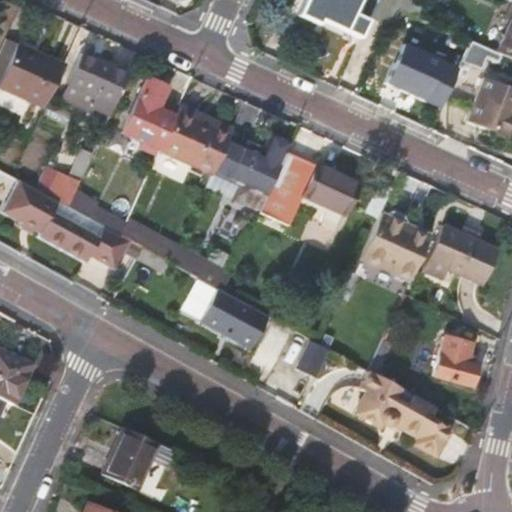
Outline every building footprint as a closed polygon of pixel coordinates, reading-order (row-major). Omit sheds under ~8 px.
[(319,21),(360,39),(371,12),(356,5),(358,0),(303,0),(296,16),(317,26),(319,21)] [(511,59),(511,0),(510,0),(511,0),(511,20),(497,53),(511,59)] [(0,78),(15,44),(4,39),(0,49),(0,78)] [(34,52),(15,44),(0,78),(0,88),(43,108),(61,67),(33,54),(34,52)] [(423,100),(440,64),(403,47),(387,82),(423,100)] [(109,111),(125,76),(78,55),(66,82),(94,96),(91,103),(109,111)] [(505,138),(511,121),(511,90),(492,81),(494,75),(487,74),(466,124),(481,130),(482,128),(505,138)] [(139,145),(156,153),(157,150),(173,116),(155,109),(160,98),(164,88),(146,81),(122,133),(140,142),(139,145)] [(173,116),(177,106),(160,98),(155,109),(173,116)] [(227,138),(228,137),(194,122),(198,113),(178,104),(177,106),(173,116),(157,150),(210,175),(212,170),(227,138)] [(228,137),(231,129),(198,113),(194,122),(228,137)] [(285,151),(288,144),(270,136),(262,154),(227,138),(212,170),(238,182),(265,195),(285,151)] [(357,184),(285,151),(265,195),(259,208),(258,210),(289,224),(301,196),(343,215),(357,184)] [(48,197),(66,207),(77,182),(59,174),(48,197)] [(118,236),(85,217),(66,207),(48,197),(16,180),(0,210),(0,211),(21,223),(32,229),(38,232),(36,236),(84,262),(87,256),(112,269),(128,241),(118,236)] [(265,195),(238,182),(232,196),(259,208),(265,195)] [(364,212),(377,218),(379,213),(390,190),(376,184),(364,212)] [(85,217),(118,236),(124,224),(90,206),(85,217)] [(385,215),(379,213),(377,218),(359,259),(408,282),(427,240),(407,231),(409,226),(404,224),(402,217),(392,213),(385,215)] [(32,229),(21,223),(19,228),(29,234),(32,229)] [(128,241),(140,247),(142,249),(147,237),(124,224),(118,236),(128,241)] [(463,233),(443,225),(434,247),(433,247),(422,271),(441,279),(446,269),(482,285),(498,249),(476,239),(463,233)] [(429,235),(409,226),(407,231),(427,240),(429,235)] [(465,228),(463,233),(476,239),(479,234),(465,228)] [(147,237),(142,249),(145,250),(168,263),(174,251),(147,237)] [(168,263),(145,250),(138,261),(164,276),(171,264),(168,263)] [(171,264),(191,275),(198,263),(174,251),(168,263),(171,264)] [(219,291),(221,292),(227,278),(198,263),(191,275),(219,291)] [(221,292),(219,291),(201,323),(252,350),(270,318),(221,292)] [(101,294),(99,298),(110,304),(112,300),(101,294)] [(465,363),(468,344),(442,337),(433,377),(472,386),(477,366),(465,363)] [(319,379),(331,351),(320,345),(314,342),(300,370),(319,379)] [(0,399),(1,400),(10,404),(28,364),(0,351),(0,399)] [(436,408),(371,373),(361,390),(367,393),(355,415),(380,428),(382,424),(388,425),(393,422),(400,426),(401,430),(416,438),(417,441),(415,445),(436,457),(450,430),(430,419),(436,408)] [(160,444),(126,428),(105,474),(138,490),(153,460),(160,444)] [(169,467),(176,451),(160,444),(153,460),(169,467)] [(93,511),(97,504),(92,502),(87,511),(93,511)]
